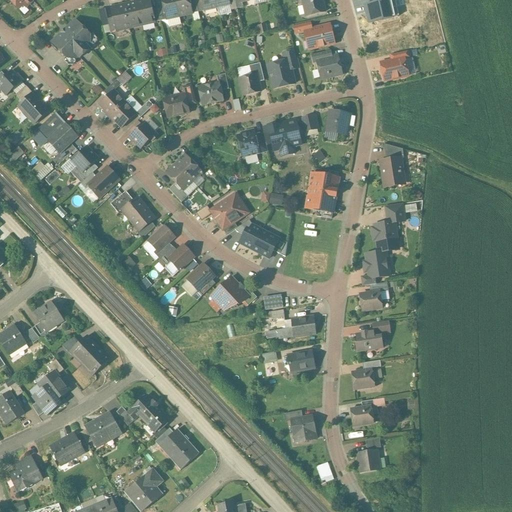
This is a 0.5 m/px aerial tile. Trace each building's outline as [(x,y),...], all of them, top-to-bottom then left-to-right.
[(33,1),(31,0),(9,0),(19,10),(24,5),(26,8),(33,1)] [(149,0),(146,0),(136,2),(142,26),(155,23),(152,11),(149,0)] [(175,0),(161,0),(162,3),(166,20),(179,17),(175,0)] [(175,0),(179,17),(192,14),(189,0),(175,0)] [(195,0),(189,0),(192,14),(198,13),(195,0)] [(201,0),(195,0),(198,13),(204,11),(201,0)] [(215,0),(201,0),(204,11),(217,8),(215,0)] [(215,0),(217,8),(229,5),(230,5),(228,0),(215,0)] [(228,0),(230,5),(229,5),(231,11),(237,9),(234,0),(228,0)] [(242,2),(241,0),(234,0),(237,9),(243,8),(242,2)] [(302,0),(306,17),(325,13),(321,0),(302,0)] [(390,0),(386,0),(361,6),(366,25),(394,18),(390,0)] [(136,2),(124,5),(129,29),(142,26),(136,2)] [(162,3),(156,4),(158,10),(161,21),(166,20),(162,3)] [(124,5),(111,8),(113,19),(116,32),(129,29),(124,5)] [(107,20),(105,10),(99,11),(102,27),(109,26),(107,20)] [(158,10),(152,11),(155,23),(161,21),(158,10)] [(113,19),(107,20),(109,26),(110,33),(116,32),(113,19)] [(74,22),(53,42),(60,50),(58,51),(71,63),(78,57),(80,59),(90,49),(87,47),(95,40),(82,28),(81,29),(74,22)] [(273,22),(265,24),(267,33),(275,31),(273,22)] [(310,23),(295,27),(296,32),(298,34),(305,32),(311,30),(310,23)] [(265,24),(258,26),(260,35),(267,33),(265,24)] [(311,30),(305,32),(307,42),(310,41),(312,49),(334,44),(329,26),(311,30)] [(294,51),(283,54),(285,62),(289,61),(291,70),(298,69),(294,51)] [(330,51),(312,55),(314,63),(317,62),(332,59),(330,51)] [(408,52),(390,56),(392,61),(404,58),(405,60),(409,59),(408,52)] [(332,59),(317,62),(321,80),(342,75),(338,57),(332,59)] [(392,61),(381,64),(385,81),(408,76),(405,60),(404,58),(392,61)] [(285,62),(268,66),(273,89),(295,84),(291,70),(289,61),(285,62)] [(260,64),(249,66),(252,76),(257,75),(258,83),(264,81),(260,64)] [(16,76),(11,71),(6,77),(0,81),(0,89),(7,96),(23,81),(18,75),(16,76)] [(226,74),(216,77),(218,84),(219,84),(221,92),(229,90),(226,74)] [(252,76),(239,79),(243,96),(261,92),(258,83),(257,75),(252,76)] [(117,80),(104,93),(108,97),(114,91),(121,85),(117,80)] [(218,84),(199,88),(203,106),(223,101),(221,92),(219,84),(218,84)] [(26,86),(16,96),(22,103),(25,101),(33,93),(26,86)] [(192,86),(182,88),(183,95),(184,95),(187,105),(196,103),(192,86)] [(108,97),(99,106),(110,117),(125,103),(114,91),(108,97)] [(33,93),(25,101),(26,102),(27,102),(29,105),(22,111),(34,125),(49,111),(33,93)] [(183,95),(171,98),(172,102),(165,104),(168,118),(188,113),(187,105),(184,95),(183,95)] [(149,101),(136,114),(140,118),(153,106),(149,101)] [(125,103),(110,117),(121,129),(136,114),(125,103)] [(350,115),(333,112),(330,114),(327,130),(335,131),(338,134),(344,135),(347,133),(350,115)] [(77,138),(55,114),(42,126),(52,137),(48,141),(60,154),(77,138)] [(315,117),(301,120),(303,127),(304,132),(317,129),(315,117)] [(295,121),(285,124),(285,125),(275,127),(277,137),(271,138),(273,144),(272,144),(274,152),(280,150),(282,157),(295,154),(294,149),(295,147),(301,145),(295,121)] [(144,123),(130,137),(141,149),(150,140),(153,142),(158,137),(144,123)] [(275,126),(262,129),(264,134),(266,145),(272,144),(273,144),(271,138),(277,137),(275,127),(275,126)] [(248,134),(238,137),(243,158),(259,154),(255,136),(254,131),(248,132),(248,134)] [(264,134),(255,136),(259,154),(268,152),(266,145),(264,134)] [(403,150),(384,144),(386,161),(401,159),(404,159),(403,150)] [(87,147),(71,161),(77,167),(83,174),(94,164),(99,159),(87,147)] [(322,159),(318,153),(312,158),(316,164),(322,159)] [(201,163),(193,154),(188,158),(197,167),(201,163)] [(188,158),(183,163),(178,162),(176,165),(193,182),(202,173),(197,167),(188,158)] [(386,161),(380,162),(384,186),(401,183),(400,174),(403,173),(401,159),(386,161)] [(51,171),(43,160),(29,171),(38,182),(51,171)] [(207,168),(201,163),(197,167),(202,173),(207,168)] [(83,174),(77,167),(71,173),(81,183),(81,184),(93,173),(98,169),(94,164),(83,174)] [(193,182),(176,165),(174,167),(173,171),(168,176),(176,184),(183,191),(193,182)] [(97,178),(88,186),(89,188),(99,198),(119,180),(108,168),(97,178)] [(57,170),(45,178),(49,184),(60,176),(57,170)] [(93,173),(81,184),(81,183),(78,187),(84,193),(89,188),(88,186),(97,178),(93,173)] [(328,177),(312,174),(306,209),(322,212),(333,214),(336,198),(337,192),(337,191),(339,179),(328,177)] [(183,191),(176,184),(169,190),(181,203),(188,196),(183,191)] [(66,188),(58,195),(62,200),(70,192),(66,188)] [(126,192),(110,205),(118,214),(122,211),(134,201),(126,192)] [(279,197),(271,195),(270,203),(278,205),(279,197)] [(155,220),(137,199),(134,201),(122,211),(139,231),(140,232),(151,222),(155,220)] [(227,200),(210,211),(223,231),(234,223),(249,214),(241,203),(232,209),(227,200)] [(405,213),(416,211),(415,204),(404,205),(405,213)] [(402,206),(386,209),(389,224),(394,223),(395,223),(404,222),(402,206)] [(151,222),(140,232),(139,231),(137,233),(142,240),(155,227),(151,222)] [(234,223),(223,231),(227,235),(238,228),(234,223)] [(251,223),(239,245),(269,260),(280,238),(251,223)] [(389,224),(375,226),(376,235),(373,235),(374,241),(377,240),(378,250),(395,248),(394,241),(397,241),(395,223),(394,223),(389,224)] [(165,227),(149,242),(156,251),(158,253),(169,243),(174,238),(165,227)] [(169,243),(158,253),(156,251),(154,253),(160,260),(160,259),(173,248),(169,243)] [(177,251),(169,260),(171,263),(180,271),(194,258),(183,246),(177,251)] [(173,248),(160,259),(167,267),(171,263),(169,260),(177,251),(173,247),(173,248)] [(383,253),(366,255),(367,263),(364,263),(365,269),(368,269),(369,276),(369,280),(375,279),(389,277),(387,259),(384,260),(383,253)] [(134,265),(128,258),(123,263),(129,269),(134,265)] [(204,265),(187,280),(198,292),(212,280),(215,277),(204,265)] [(369,276),(361,278),(362,287),(369,286),(376,285),(375,279),(369,280),(369,276)] [(239,286),(231,278),(211,297),(214,300),(210,304),(217,312),(221,308),(224,311),(229,307),(230,308),(235,304),(237,306),(241,302),(243,303),(244,302),(249,297),(243,290),(245,289),(241,285),(239,286)] [(152,285),(146,279),(139,285),(145,291),(152,285)] [(212,280),(198,292),(202,296),(216,284),(212,280)] [(376,285),(369,286),(370,294),(380,292),(380,293),(389,292),(387,283),(376,285)] [(370,294),(360,295),(362,312),(382,309),(380,293),(380,292),(370,294)] [(253,293),(249,297),(244,302),(248,306),(257,298),(253,293)] [(264,299),(265,310),(283,308),(282,296),(264,299)] [(52,302),(33,313),(40,324),(46,334),(48,333),(65,323),(52,302)] [(178,308),(169,307),(168,317),(177,318),(178,308)] [(284,311),(272,312),(272,317),(273,319),(285,318),(284,311)] [(314,317),(291,320),(291,321),(285,322),(286,330),(278,331),(277,331),(279,337),(279,340),(293,337),(293,338),(316,335),(314,317)] [(388,323),(373,325),(374,333),(382,332),(383,334),(390,334),(388,323)] [(46,334),(40,324),(35,327),(42,338),(48,334),(48,333),(46,334)] [(15,327),(0,336),(0,343),(9,357),(27,345),(15,327)] [(39,340),(32,329),(26,333),(33,344),(39,340)] [(278,330),(266,333),(267,340),(279,337),(277,331),(278,331),(278,330)] [(372,333),(368,334),(367,333),(362,333),(362,335),(358,335),(357,338),(358,343),(356,345),(357,351),(359,352),(383,349),(381,335),(374,336),(373,335),(372,333)] [(110,360),(88,336),(80,344),(70,354),(92,377),(110,360)] [(74,338),(61,345),(70,354),(80,344),(74,338)] [(276,352),(263,355),(266,377),(279,375),(276,352)] [(312,352),(288,356),(288,358),(290,366),(291,374),(315,369),(312,352)] [(64,370),(56,360),(49,366),(54,373),(54,372),(57,376),(64,370)] [(381,367),(380,361),(362,364),(363,370),(381,367)] [(6,369),(0,372),(0,379),(9,374),(6,369)] [(372,371),(352,374),(354,390),(374,387),(372,371)] [(54,373),(39,384),(43,390),(34,397),(37,402),(45,412),(46,413),(57,408),(61,405),(58,400),(69,392),(57,376),(54,372),(54,373)] [(12,377),(4,382),(8,388),(16,383),(12,377)] [(23,394),(17,383),(10,388),(17,398),(23,394)] [(11,392),(0,398),(0,415),(6,426),(25,414),(11,392)] [(152,403),(146,397),(128,413),(128,414),(134,421),(139,416),(155,432),(155,433),(162,426),(168,420),(156,407),(157,406),(153,402),(152,403)] [(415,399),(407,400),(408,411),(415,410),(415,399)] [(45,412),(37,402),(32,407),(39,417),(45,412)] [(128,413),(122,407),(117,413),(128,427),(134,421),(128,414),(128,413)] [(362,408),(351,410),(353,427),(373,424),(371,408),(371,407),(362,408)] [(302,411),(284,414),(286,422),(291,421),(291,420),(303,418),(302,411)] [(110,414),(86,427),(87,430),(93,441),(97,448),(121,434),(110,414)] [(303,418),(291,420),(291,421),(294,437),(295,443),(312,440),(311,434),(315,433),(312,417),(303,418)] [(162,426),(155,433),(155,432),(152,435),(157,440),(167,431),(162,426)] [(167,431),(157,440),(155,442),(159,447),(174,433),(170,429),(167,431)] [(93,441),(87,430),(82,432),(88,444),(93,441)] [(199,454),(178,430),(174,433),(159,447),(181,471),(199,454)] [(88,444),(82,432),(76,436),(82,447),(88,444)] [(74,434),(50,448),(60,466),(85,453),(82,447),(76,436),(74,434)] [(380,439),(366,441),(367,449),(381,448),(380,439)] [(377,451),(357,454),(360,474),(380,471),(377,451)] [(31,457),(21,462),(24,469),(9,477),(18,494),(19,493),(18,491),(27,486),(28,488),(29,488),(28,487),(43,479),(31,457)] [(333,479),(328,466),(320,469),(324,480),(327,479),(328,481),(333,479)] [(153,469),(125,493),(140,511),(142,511),(163,495),(157,488),(164,482),(153,469)] [(122,477),(114,479),(117,488),(125,486),(122,477)] [(112,499),(79,511),(117,511),(114,505),(112,499)] [(24,502),(14,505),(16,511),(26,511),(25,510),(27,509),(24,502)] [(125,511),(124,509),(120,502),(114,505),(117,511),(125,511)] [(233,503),(218,506),(219,511),(246,511),(245,505),(233,507),(233,503)]
